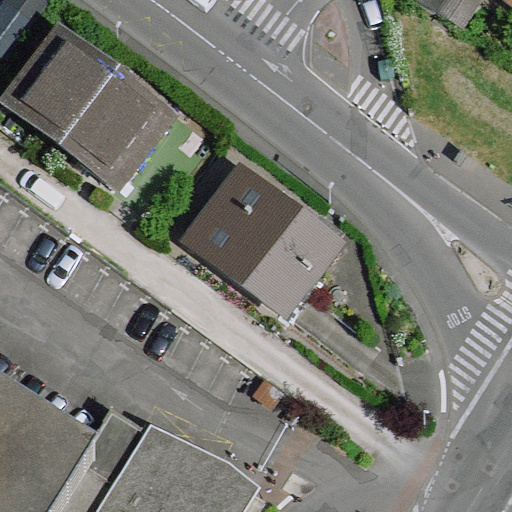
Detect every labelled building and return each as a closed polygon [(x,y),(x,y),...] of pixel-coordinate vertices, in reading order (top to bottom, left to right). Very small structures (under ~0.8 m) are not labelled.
[(445,0),(404,0),(417,8),(434,18),(445,0)] [(471,0),(445,0),(434,18),(459,34),(477,4),(471,0)] [(401,31),(401,61),(448,93),(477,45),(459,34),(434,18),(417,8),(401,31)] [(160,117),(61,44),(9,115),(108,188),(160,117)] [(511,100),(488,85),(442,156),(511,201),(511,100)] [(333,238),(243,178),(192,254),(282,314),(333,238)] [(0,511),(253,511),(261,501),(205,466),(120,415),(96,454),(0,395),(0,511)]
